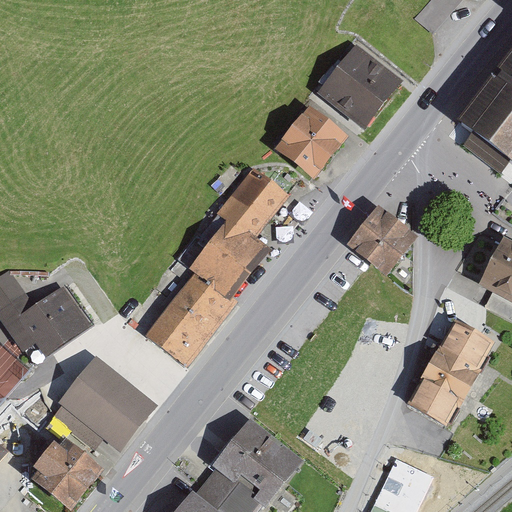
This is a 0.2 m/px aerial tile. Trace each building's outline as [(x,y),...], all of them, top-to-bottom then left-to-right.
[(431,0),(413,20),(430,35),(463,0),(431,0)] [(352,52),(316,101),(365,138),(402,89),(352,52)] [(511,63),(457,139),(511,178),(511,63)] [(312,118),(275,164),(309,192),(346,146),(312,118)] [(253,177),(218,220),(229,229),(191,277),(231,309),(270,262),(252,248),(288,205),(283,201),(253,177)] [(380,213),(346,253),(387,287),(421,247),(380,213)] [(511,251),(503,247),(480,294),(511,308),(511,251)] [(194,282),(146,341),(184,371),(231,312),(194,282)] [(24,296),(0,314),(0,323),(25,357),(35,350),(45,364),(95,328),(66,288),(35,311),(24,296)] [(455,323),(408,407),(447,429),(495,345),(455,323)] [(156,414),(99,367),(55,420),(97,454),(101,448),(117,461),(156,414)] [(244,418),(174,511),(248,511),(254,504),(262,510),(299,459),(244,418)] [(79,511),(105,480),(64,447),(26,495),(47,511),(79,511)]
